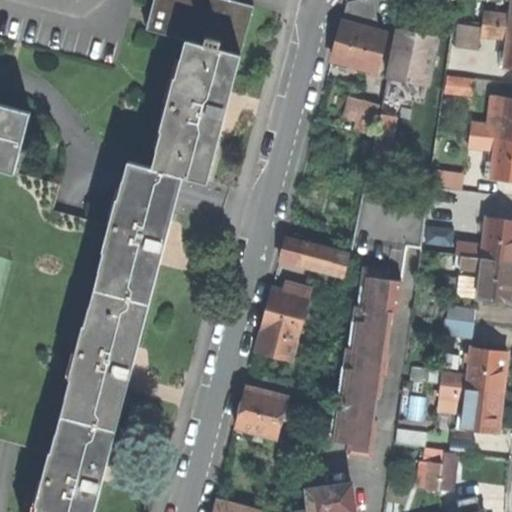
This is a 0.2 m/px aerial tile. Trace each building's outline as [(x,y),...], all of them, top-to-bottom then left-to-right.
[(164,131),(154,169),(184,177),(208,185),(229,109),(256,9),(221,0),(156,0),(148,31),(188,42),(179,78),(175,78),(162,128),(164,131)] [(342,22),(380,33),(373,0),(358,0),(347,3),(342,22)] [(470,26),(481,27),(511,30),(511,0),(510,0),(508,18),(482,16),(483,0),(456,0),(455,14),(470,16),(470,26)] [(386,35),(380,33),(342,22),(333,59),(350,64),(377,72),(386,35)] [(503,69),(511,70),(511,30),(481,27),(479,39),(505,42),(503,69)] [(400,29),(388,78),(429,86),(440,37),(409,31),(400,29)] [(447,92),(471,95),(473,79),(449,76),(447,92)] [(511,101),(499,100),(498,114),(496,129),(470,126),(468,137),(511,142),(511,101)] [(355,130),(374,134),(380,110),(361,105),(355,130)] [(0,106),(0,171),(16,175),(30,115),(0,106)] [(381,116),(368,174),(384,177),(395,119),(381,116)] [(511,142),(468,137),(467,149),(493,153),(490,180),(511,182),(511,142)] [(130,162),(97,291),(151,303),(168,237),(184,177),(154,169),(130,162)] [(511,222),(486,220),(482,249),(456,246),(455,257),(511,263),(511,222)] [(281,257),(344,275),(349,255),(286,238),(281,257)] [(511,303),(511,263),(455,257),(453,268),(479,272),(479,280),(458,278),(456,299),(511,304),(511,303)] [(388,279),(389,270),(364,266),(359,306),(355,305),(353,325),(347,366),(342,365),(331,439),(350,442),(374,445),(377,419),(374,419),(378,395),(380,395),(393,311),(383,310),(388,279)] [(402,281),(388,279),(383,310),(393,311),(398,312),(402,281)] [(255,351),(293,361),(310,297),(272,287),(263,321),(255,351)] [(97,291),(64,417),(119,430),(130,386),(151,303),(97,291)] [(469,324),(470,310),(446,307),(444,321),(469,324)] [(506,354),(471,351),(467,378),(442,375),(441,387),(502,393),(505,369),(506,354)] [(237,426),(277,437),(292,383),(263,375),(260,389),(247,386),(241,409),(237,426)] [(499,417),(502,393),(441,387),(439,399),(458,400),(464,401),(463,414),(456,414),(455,423),(461,423),(461,430),(497,433),(499,417)] [(458,400),(456,414),(463,414),(464,401),(458,400)] [(97,511),(119,430),(64,417),(39,511),(97,511)] [(394,446),(424,450),(426,433),(396,429),(394,446)] [(372,455),(374,445),(350,442),(349,452),(372,455)] [(455,461),(442,459),(442,465),(441,470),(453,471),(455,461)] [(439,487),(441,470),(442,465),(430,464),(427,491),(438,492),(439,487)] [(451,488),(453,471),(441,470),(439,487),(451,488)] [(354,511),(351,482),(308,488),(311,510),(297,511),(354,511)] [(263,511),(264,511),(218,498),(214,511),(263,511)] [(453,503),(455,511),(477,511),(474,498),(453,503)]
